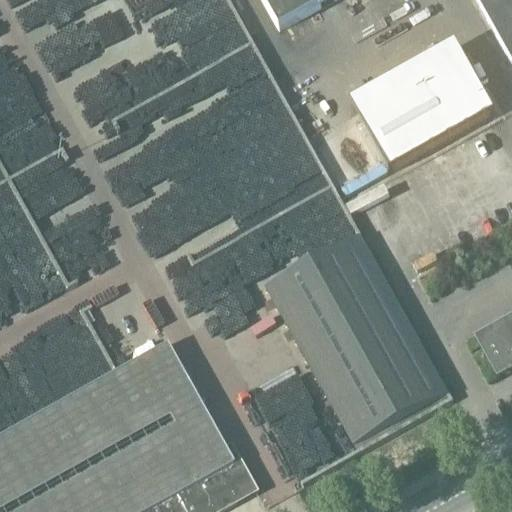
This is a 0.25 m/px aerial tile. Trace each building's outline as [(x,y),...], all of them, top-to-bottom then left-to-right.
[(259,0),(278,33),(338,0),(259,0)] [(511,0),(473,0),(511,68),(511,0)] [(465,63),(359,121),(388,174),(494,116),(465,63)] [(164,242),(154,248),(172,277),(177,275),(169,263),(175,259),(164,242)] [(511,319),(476,340),(497,378),(511,370),(511,319)] [(227,511),(255,497),(257,495),(230,447),(223,451),(164,348),(0,439),(0,511),(227,511)]
